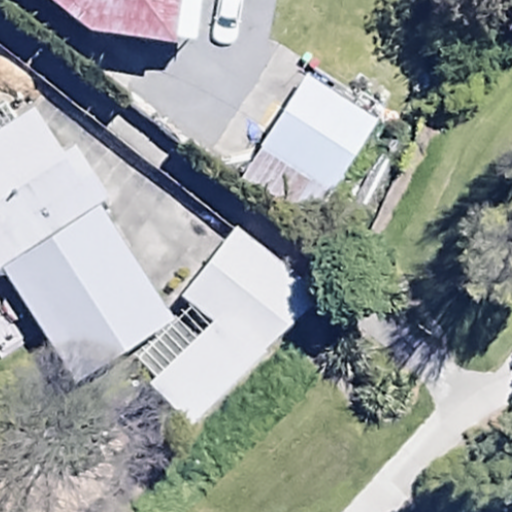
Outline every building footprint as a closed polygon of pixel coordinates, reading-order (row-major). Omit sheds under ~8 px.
[(196,60),(200,0),(24,0),(84,47),(172,61),(196,60)] [(336,46),(323,77),(386,103),(398,72),(336,46)] [(304,88),(238,191),(312,239),(334,204),(346,211),(390,142),(304,88)] [(0,283),(2,284),(77,394),(170,330),(30,126),(16,135),(1,113),(0,113),(0,283)] [(186,447),(317,308),(236,239),(179,311),(185,317),(131,375),(153,397),(144,407),(186,447)]
